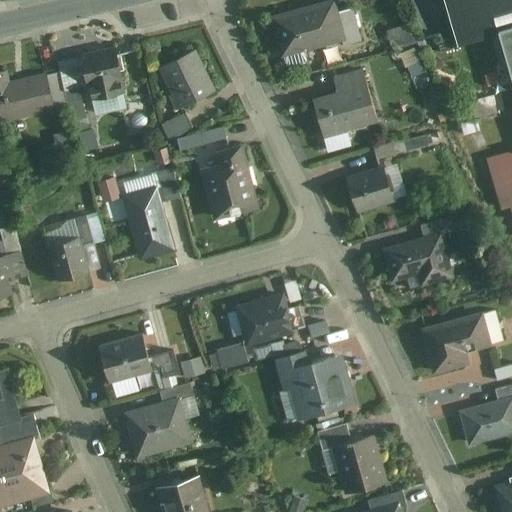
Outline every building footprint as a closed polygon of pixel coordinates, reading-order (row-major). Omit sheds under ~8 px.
[(273,18),(285,59),(349,41),(341,15),(338,0),(273,18)] [(511,0),(447,0),(459,41),(498,30),(511,80),(511,0)] [(368,44),(358,10),(341,15),(349,41),(350,48),(368,44)] [(390,29),(396,48),(418,41),(411,22),(390,29)] [(120,51),(83,57),(89,87),(109,84),(111,98),(129,95),(120,51)] [(202,55),(161,68),(174,111),(215,98),(202,55)] [(314,99),(326,140),(383,124),(367,68),(333,78),(337,92),(314,99)] [(0,127),(55,114),(46,76),(12,84),(9,74),(0,76),(0,127)] [(189,115),(163,127),(170,141),(195,130),(189,115)] [(203,136),(178,142),(181,153),(206,147),(203,136)] [(405,140),(376,147),(378,159),(407,153),(405,140)] [(243,147),(216,156),(219,165),(200,171),(216,221),(261,207),(243,147)] [(511,153),(484,162),(498,210),(510,207),(511,212),(511,153)] [(387,166),(349,177),(360,216),(398,205),(387,166)] [(118,175),(102,181),(108,201),(125,196),(118,175)] [(159,190),(124,200),(142,264),(177,254),(159,190)] [(451,217),(421,224),(424,235),(445,230),(454,228),(451,217)] [(425,287),(458,278),(445,230),(424,235),(382,246),(391,281),(421,274),(425,287)] [(83,241),(52,248),(60,283),(92,275),(83,241)] [(4,262),(0,262),(0,300),(12,297),(4,262)] [(283,296),(234,311),(244,344),(217,353),(223,372),(251,363),(246,348),(294,333),(283,296)] [(422,328),(435,378),(475,367),(471,352),(495,346),(486,311),(422,328)] [(144,338),(103,348),(112,383),(152,372),(150,361),(144,338)] [(301,422),(359,407),(346,356),(313,365),(310,351),(277,360),(285,392),(292,390),(301,422)] [(175,353),(150,361),(152,372),(162,369),(166,379),(181,374),(175,353)] [(511,366),(495,370),(498,382),(511,378),(511,366)] [(10,371),(0,373),(0,426),(24,420),(10,371)] [(192,383),(161,392),(164,406),(180,402),(196,398),(192,383)] [(511,387),(497,391),(500,403),(511,399),(511,387)] [(459,412),(470,450),(511,438),(511,399),(500,403),(459,412)] [(164,406),(128,415),(139,457),(192,444),(180,402),(164,406)] [(347,497),(393,485),(380,435),(334,447),(347,497)] [(37,440),(0,449),(0,508),(51,494),(37,440)] [(209,511),(202,481),(160,492),(164,511),(209,511)] [(511,511),(511,486),(494,491),(499,511),(511,511)] [(407,511),(405,502),(366,511),(407,511)]
